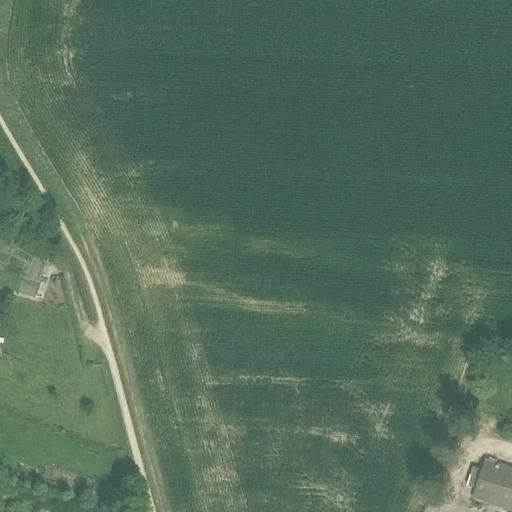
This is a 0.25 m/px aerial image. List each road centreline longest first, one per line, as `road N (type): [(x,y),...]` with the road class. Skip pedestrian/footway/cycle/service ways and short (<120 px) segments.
road 1 (track): [(163,511),(99,278),(79,233)]
road 2 (track): [(151,511),(107,345)]
